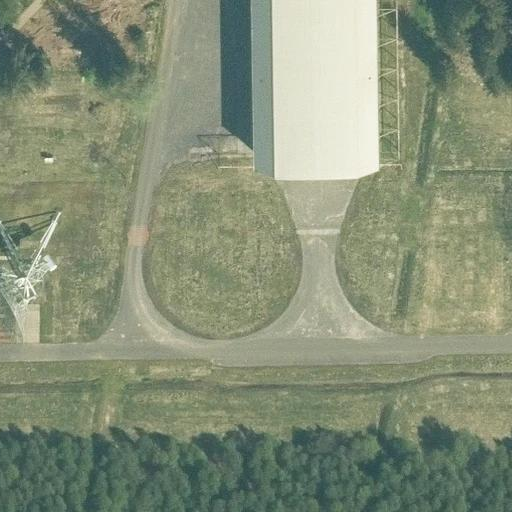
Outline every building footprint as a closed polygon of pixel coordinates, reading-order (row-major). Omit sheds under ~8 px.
[(253,0),(256,153),(378,151),(375,0),(253,0)] [(313,372),(313,360),(289,360),(289,372),(313,372)] [(315,360),(314,372),(338,373),(339,360),(315,360)] [(277,373),(276,361),(252,363),(253,375),(277,373)] [(247,375),(247,362),(222,362),(222,375),(247,375)]
